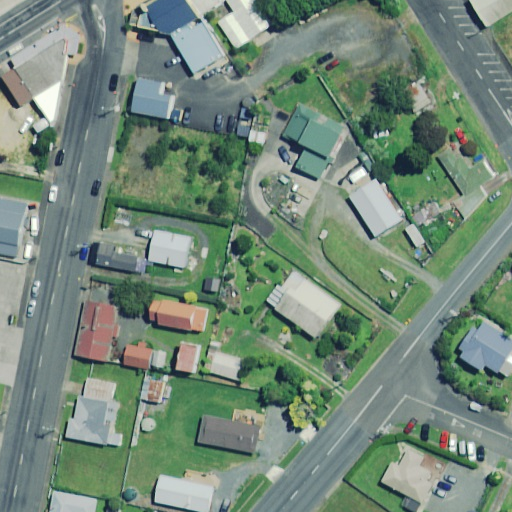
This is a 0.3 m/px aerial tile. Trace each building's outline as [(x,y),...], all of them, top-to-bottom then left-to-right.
[(195,75),(223,57),(202,23),(190,30),(186,24),(197,16),(186,0),(158,0),(147,8),(158,32),(171,35),(195,75)] [(186,0),(197,16),(221,0),(228,0),(236,11),(217,23),(235,51),(263,33),(241,0),(186,0)] [(511,0),(475,0),(488,21),(511,6),(511,0)] [(5,70),(23,99),(64,72),(66,31),(5,70)] [(138,71),(133,110),(170,114),(174,89),(164,87),(165,74),(138,71)] [(431,105),(420,83),(403,92),(415,113),(431,105)] [(24,108),(11,86),(0,92),(0,147),(38,126),(26,106),(24,108)] [(252,120),(254,99),(243,98),(241,119),(252,120)] [(344,126),(295,100),(280,128),(305,140),(294,160),(319,173),(344,126)] [(250,127),(233,126),(232,136),(249,138),(250,127)] [(473,169),(458,145),(441,156),(467,196),(457,202),(466,215),(491,198),(483,186),(497,178),(485,160),(473,169)] [(400,213),(375,173),(349,190),(374,229),(400,213)] [(290,190),(276,183),(268,199),(282,206),(290,190)] [(26,199),(0,194),(0,246),(16,250),(26,199)] [(441,213),(435,203),(426,208),(433,218),(441,213)] [(426,242),(414,225),(407,230),(418,247),(426,242)] [(230,232),(223,228),(212,245),(219,250),(230,232)] [(192,238),(157,232),(151,262),(186,269),(192,238)] [(118,247),(95,243),(93,253),(91,263),(136,272),(139,257),(117,252),(118,247)] [(341,299),(297,266),(276,295),(319,328),(341,299)] [(120,306),(87,299),(78,346),(111,352),(120,306)] [(208,309),(153,301),(150,324),(204,332),(208,309)] [(511,352),(511,339),(485,323),(479,332),(475,329),(462,349),(466,352),(462,358),(484,372),(488,366),(499,373),(511,352)] [(200,348),(183,345),(179,370),(196,373),(200,348)] [(168,353),(154,351),(130,347),(126,366),(150,370),(151,367),(166,369),(168,353)] [(249,362),(211,351),(205,371),(243,382),(249,362)] [(116,384),(88,379),(85,398),(81,397),(76,420),(72,419),(68,438),(121,448),(124,430),(115,429),(120,404),(113,403),(116,384)] [(166,383),(150,380),(147,402),(163,404),(166,383)] [(424,458),(408,450),(399,466),(394,464),(383,483),(411,498),(406,508),(413,511),(418,511),(433,485),(427,481),(432,473),(419,466),(424,458)] [(95,511),(98,501),(55,492),(50,511),(95,511)]
